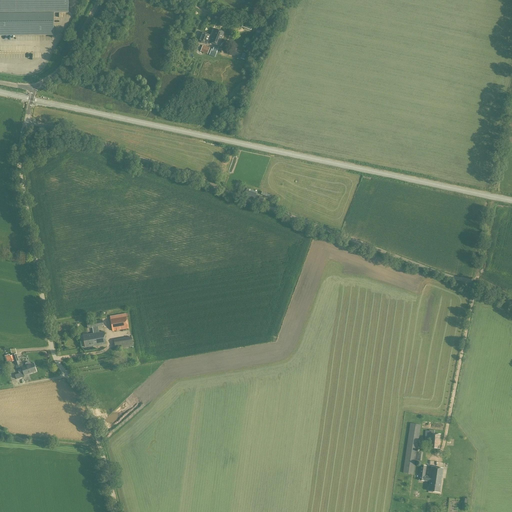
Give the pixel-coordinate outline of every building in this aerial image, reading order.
[(0,0),(0,35),(54,35),(53,13),(59,13),(59,18),(61,18),(61,13),(68,13),(68,0),(0,0)] [(214,29),(209,43),(219,46),(224,33),(214,29)] [(210,36),(202,33),(199,41),(207,44),(210,36)] [(210,48),(203,45),(200,51),(207,54),(210,48)] [(217,51),(212,49),(209,55),(215,57),(217,51)] [(244,195),(258,200),(257,202),(262,204),(264,198),(260,196),(262,193),(247,188),(244,195)] [(126,331),(126,329),(128,329),(126,314),(110,316),(112,331),(123,330),(123,331),(126,331)] [(92,328),(93,334),(83,335),(85,348),(106,344),(104,332),(99,333),(98,327),(103,326),(103,320),(87,323),(88,329),(92,328)] [(114,340),(115,350),(133,347),(131,337),(114,340)] [(7,362),(10,362),(14,361),(15,366),(20,364),(17,354),(8,356),(8,355),(5,356),(7,362)] [(25,364),(26,366),(21,367),(24,376),(36,372),(33,363),(31,364),(30,362),(29,362),(26,363),(25,364)] [(413,475),(421,425),(410,423),(403,473),(413,475)] [(440,449),(441,434),(434,433),(434,430),(429,430),(429,431),(425,431),(424,448),(440,449)] [(429,477),(427,476),(425,476),(426,466),(421,465),(419,480),(424,481),(429,482),(428,491),(440,493),(443,469),(431,467),(429,477)]
